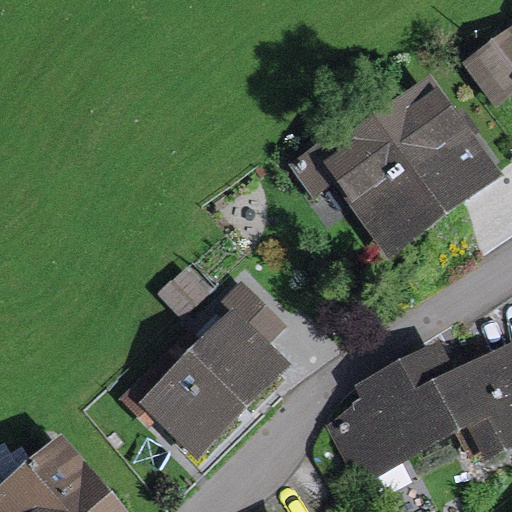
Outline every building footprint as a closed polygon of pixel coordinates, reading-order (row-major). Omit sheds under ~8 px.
[(511,43),(493,61),(511,82),(511,43)] [(333,158),(394,250),(508,175),(447,83),(333,158)] [(159,384),(215,445),(321,347),(265,286),(159,384)] [(340,428),(362,475),(477,422),(491,453),(511,443),(511,354),(451,383),(439,356),(364,391),(374,412),(340,428)] [(110,511),(57,454),(2,503),(0,499),(0,511),(110,511)]
